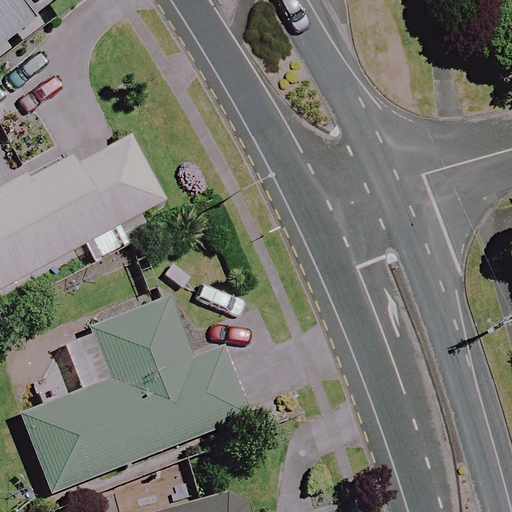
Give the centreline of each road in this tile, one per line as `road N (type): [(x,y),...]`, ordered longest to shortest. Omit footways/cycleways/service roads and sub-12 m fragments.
road 1 (tertiary): [(348,198),(455,511)]
road 2 (tertiary): [(239,0),(348,198)]
road 3 (residential): [(348,198),(511,151)]
